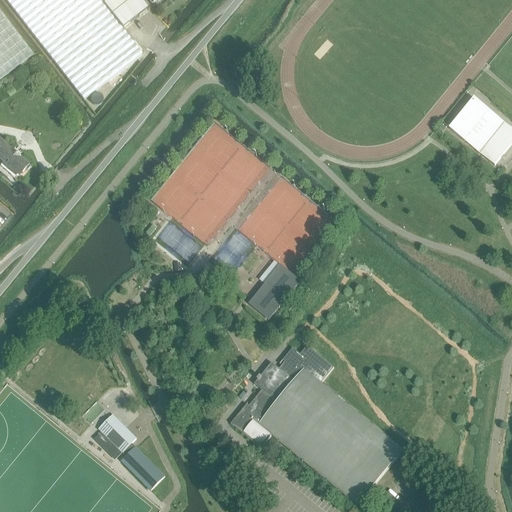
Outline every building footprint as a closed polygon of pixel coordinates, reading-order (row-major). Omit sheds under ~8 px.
[(3,0),(83,101),(142,55),(123,30),(122,29),(118,24),(103,5),(108,0),(3,0)] [(108,0),(103,5),(118,24),(122,29),(148,9),(140,0),(108,0)] [(0,80),(33,55),(0,11),(0,80)] [(511,129),(474,99),(449,130),(495,167),(511,145),(511,129)] [(15,178),(18,175),(19,176),(28,165),(0,141),(0,160),(4,163),(1,167),(15,178)] [(281,267),(250,305),(269,321),(300,283),(281,267)] [(403,452),(321,385),(334,369),(307,347),(300,356),(293,350),(283,362),(285,364),(279,371),(271,365),(261,378),(260,377),(257,381),(258,381),(254,386),(261,392),(249,407),(247,406),(231,426),(236,430),(260,450),(272,436),(358,507),(403,452)] [(108,422),(99,430),(123,454),(126,457),(123,460),(121,462),(132,473),(151,492),(161,482),(165,478),(163,476),(153,466),(146,459),(135,448),(135,449),(132,445),(137,440),(114,417),(113,416),(108,422)]
